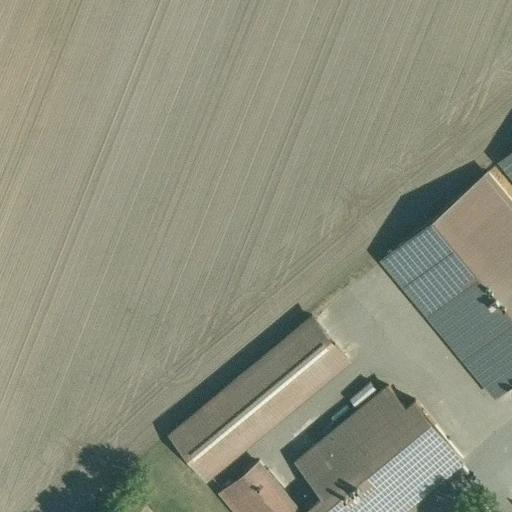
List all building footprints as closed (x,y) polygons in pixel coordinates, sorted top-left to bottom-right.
[(511,147),(497,160),(511,178),(511,147)] [(511,199),(488,170),(383,257),(497,394),(511,381),(511,199)] [(313,316),(173,432),(208,474),(348,358),(313,316)] [(389,385),(298,459),(330,497),(311,511),(398,511),(455,465),(427,431),(436,423),(416,399),(407,407),(389,385)] [(304,511),(269,469),(232,500),(241,511),(304,511)]
